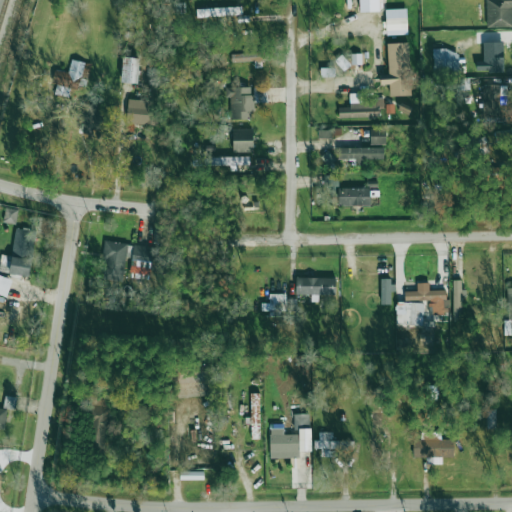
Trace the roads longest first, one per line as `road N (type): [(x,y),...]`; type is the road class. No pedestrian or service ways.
road 1 (residential): [(31,494),(183,506),(511,503)]
road 2 (residential): [(28,511),(75,201)]
road 3 (residential): [(237,240),(511,233)]
road 4 (residential): [(290,239),(292,0)]
road 5 (residential): [(0,184),(157,211)]
